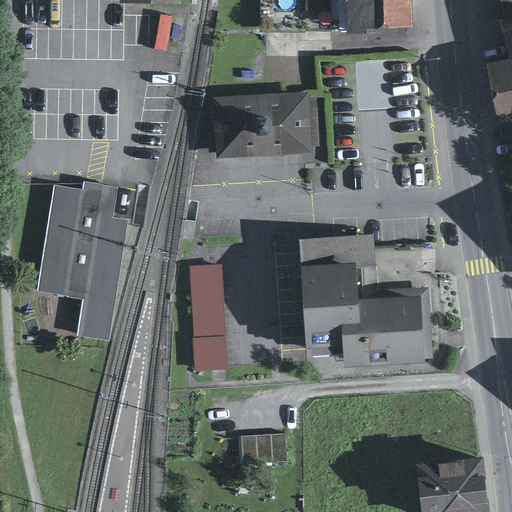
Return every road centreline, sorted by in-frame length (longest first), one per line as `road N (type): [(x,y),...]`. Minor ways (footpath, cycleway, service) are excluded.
road 1 (secondary): [(453,0),(511,423)]
road 2 (residential): [(6,0),(7,155)]
